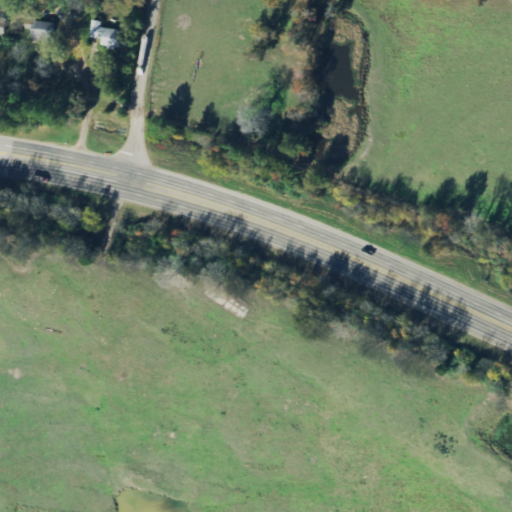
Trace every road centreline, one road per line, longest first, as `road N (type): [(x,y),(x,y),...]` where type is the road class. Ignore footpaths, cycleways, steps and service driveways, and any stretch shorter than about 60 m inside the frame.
road 1 (trunk): [(0,155),(165,190),(382,271)]
road 2 (residential): [(128,181),(155,0)]
road 3 (trunk): [(511,330),(382,271)]
